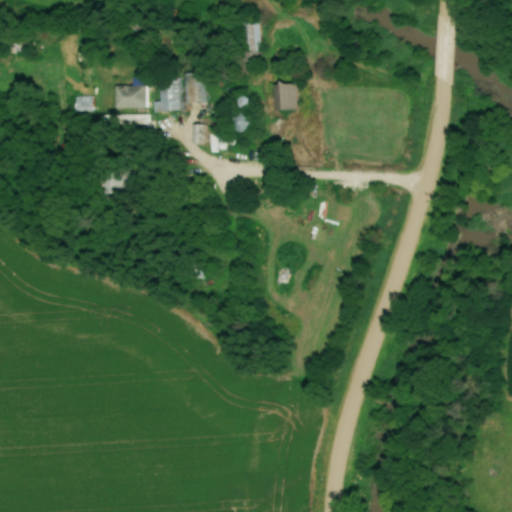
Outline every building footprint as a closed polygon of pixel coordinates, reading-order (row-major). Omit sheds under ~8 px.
[(278,85),(279,111),(295,110),(294,84),(278,85)] [(117,108),(150,108),(150,85),(117,85),(117,108)] [(197,103),(199,87),(185,85),(183,102),(197,103)] [(236,126),(249,132),(255,120),(242,114),(236,126)] [(150,127),(150,116),(104,115),(104,126),(150,127)] [(105,194),(126,194),(126,168),(105,168),(105,194)] [(199,266),(199,278),(210,278),(210,266),(199,266)]
